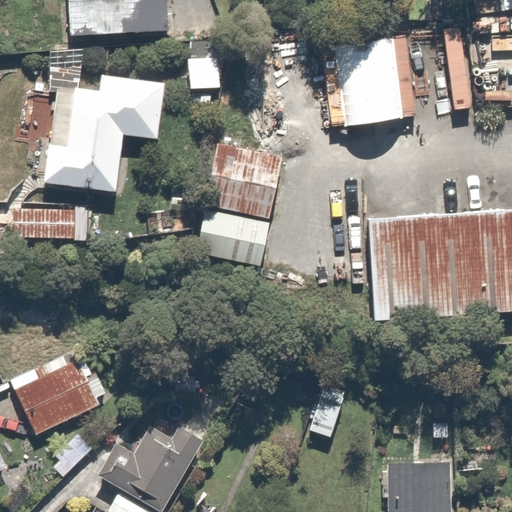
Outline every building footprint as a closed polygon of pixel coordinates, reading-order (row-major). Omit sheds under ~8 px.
[(160,0),(42,0),(49,56),(166,42),(160,0)] [(36,156),(36,196),(116,196),(116,148),(155,147),(154,86),(85,86),(85,102),(69,102),(69,156),(36,156)] [(286,164),(219,153),(209,216),(276,228),(286,164)] [(511,213),(366,222),(372,322),(511,314),(511,213)] [(66,222),(3,221),(2,254),(65,255),(66,222)] [(63,355),(0,387),(0,394),(28,447),(93,412),(63,355)] [(301,395),(293,443),(323,449),(331,400),(301,395)] [(108,453),(88,487),(131,511),(158,511),(200,441),(174,426),(167,439),(143,425),(122,461),(108,453)] [(439,511),(439,474),(376,474),(375,511),(439,511)]
